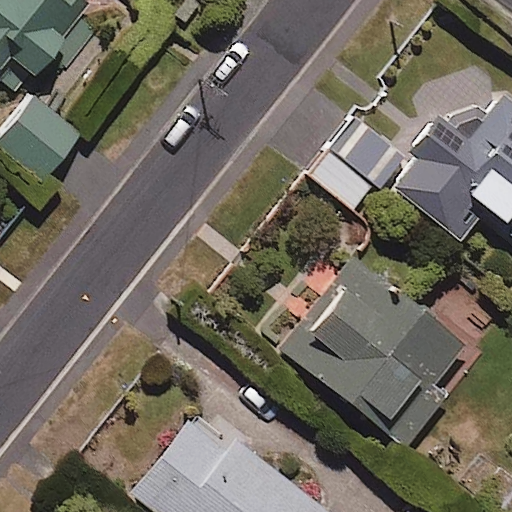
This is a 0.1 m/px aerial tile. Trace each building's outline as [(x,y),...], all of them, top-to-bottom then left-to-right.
[(93,32),(54,0),(0,0),(0,83),(15,65),(35,81),(72,37),(82,46),(93,32)] [(511,107),(502,100),(466,146),(440,126),(391,191),(460,244),(485,212),(511,232),(511,107)] [(81,139),(33,101),(0,143),(0,149),(45,185),(81,139)] [(309,182),(352,212),(370,186),(378,192),(403,156),(352,121),(309,182)] [(463,353),(349,262),(278,351),(403,452),(446,399),(434,389),(463,353)] [(322,511),(197,415),(132,498),(149,511),(322,511)]
